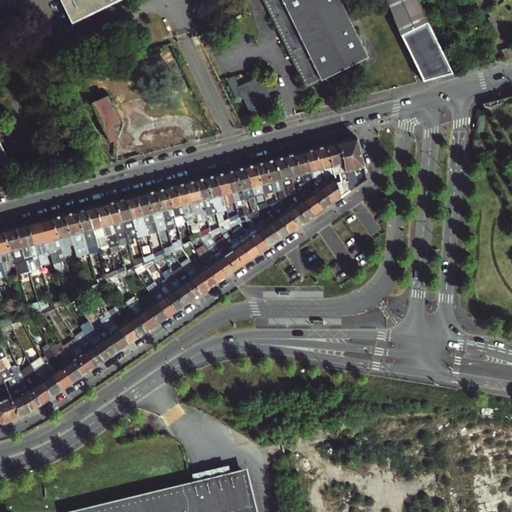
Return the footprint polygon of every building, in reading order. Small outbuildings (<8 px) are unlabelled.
[(61,0),(73,23),(119,0),(61,0)] [(341,0),(262,0),(304,87),(368,56),(347,10),(341,0)] [(416,0),(387,0),(400,34),(420,75),(423,81),(452,74),(416,0)] [(511,56),(511,46),(501,50),(506,59),(511,56)] [(250,114),(271,104),(259,78),(238,88),(232,77),(226,80),(235,98),(241,95),(250,114)] [(124,124),(110,96),(92,104),(110,141),(119,137),(124,124)] [(53,142),(38,112),(25,118),(41,148),(53,142)] [(367,180),(356,137),(338,142),(350,186),(355,184),(356,188),(367,180)] [(0,165),(9,161),(0,142),(0,165)] [(335,175),(336,177),(341,198),(356,188),(355,184),(350,186),(338,142),(327,145),(335,175)] [(327,145),(316,148),(321,169),(324,168),(326,175),(323,175),(323,176),(324,180),(335,175),(327,145)] [(321,169),(316,148),(306,150),(313,178),(315,184),(318,183),(319,182),(318,177),(320,177),(318,170),(321,169)] [(313,178),(306,150),(296,153),(303,180),(313,178)] [(303,180),(296,153),(286,156),(293,182),(294,188),(296,193),(299,191),(306,188),(304,184),(301,185),(298,182),(303,180)] [(286,156),(276,158),(283,184),(293,182),(286,156)] [(276,158),(266,161),(275,192),(281,191),(282,194),(276,197),(277,201),(280,200),(287,197),(286,193),(283,184),(276,158)] [(266,161),(256,164),(265,195),(275,192),(266,161)] [(265,195),(256,164),(246,166),(255,197),(265,195)] [(246,166),(236,169),(245,200),(255,197),(246,166)] [(245,200),(236,169),(226,171),(232,193),(235,203),(236,208),(246,205),(245,200)] [(226,171),(216,174),(225,205),(231,204),(228,194),(232,193),(226,171)] [(225,205),(216,174),(207,177),(215,208),(216,213),(222,211),(221,206),(225,205)] [(335,175),(324,180),(321,181),(319,182),(318,183),(321,187),(336,177),(335,175)] [(215,208),(207,177),(197,179),(206,213),(206,216),(212,214),(211,209),(215,208)] [(336,177),(321,187),(333,203),(341,198),(336,177)] [(303,180),(304,184),(306,188),(308,187),(313,185),(315,184),(313,178),(303,180)] [(197,179),(187,182),(197,219),(203,217),(202,214),(206,213),(197,179)] [(197,219),(187,182),(177,184),(185,215),(187,222),(187,225),(194,223),(193,220),(197,219)] [(333,203),(321,187),(318,183),(315,184),(313,185),(317,190),(313,193),(324,209),(333,203)] [(177,184),(167,187),(175,218),(177,226),(184,224),(183,223),(182,216),(185,215),(177,184)] [(313,185),(308,187),(313,193),(317,190),(313,185)] [(167,187),(157,190),(167,230),(167,231),(174,229),(172,219),(175,218),(167,187)] [(306,188),(299,191),(315,215),(324,209),(313,193),(308,187),(306,188)] [(296,193),(294,188),(292,188),(292,191),(286,193),(287,197),(289,196),(296,193)] [(157,190),(147,192),(155,224),(158,233),(167,230),(157,190)] [(292,199),(293,200),(307,221),(315,215),(299,191),(296,193),(289,196),(292,199)] [(155,224),(147,192),(137,195),(148,235),(155,234),(153,224),(155,224)] [(137,195),(127,197),(135,228),(138,238),(148,235),(137,195)] [(299,227),(307,221),(293,200),(288,204),(287,202),(292,199),(289,196),(287,197),(280,200),(299,227)] [(135,228),(127,197),(117,200),(128,240),(138,238),(135,228)] [(271,204),(277,201),(276,197),(266,202),(267,206),(271,204)] [(128,240),(117,200),(107,203),(118,243),(118,245),(128,242),(128,240)] [(277,201),(271,204),(290,233),(299,227),(280,200),(277,201)] [(258,210),(267,206),(266,202),(257,206),(258,210)] [(107,203),(97,205),(106,238),(108,246),(118,243),(107,203)] [(258,210),(256,211),(278,241),(290,233),(271,204),(267,206),(258,210)] [(97,205),(88,208),(96,241),(97,246),(103,245),(102,239),(106,238),(97,205)] [(258,210),(257,206),(247,210),(249,215),(256,211),(258,210)] [(96,241),(88,208),(77,211),(86,241),(88,249),(93,247),(92,242),(96,241)] [(86,241),(77,211),(65,214),(74,245),(74,248),(75,248),(78,256),(84,255),(81,243),(86,241)] [(249,215),(247,215),(269,247),(278,241),(256,211),(249,215)] [(74,245),(65,214),(53,217),(61,248),(62,248),(66,263),(73,261),(69,246),(74,245)] [(239,219),(238,215),(228,219),(230,223),(237,220),(239,219)] [(269,247),(247,215),(239,219),(237,220),(240,224),(245,221),(251,228),(246,232),(260,253),(269,247)] [(61,248),(53,217),(41,220),(49,251),(50,254),(51,254),(54,265),(62,263),(58,249),(61,248)] [(223,219),(218,221),(219,223),(220,228),(228,224),(230,223),(228,219),(224,221),(223,219)] [(41,220),(29,223),(37,254),(38,257),(39,257),(41,265),(48,263),(45,252),(49,251),(41,220)] [(231,228),(240,224),(237,220),(230,223),(228,224),(231,228)] [(37,254),(29,223),(17,226),(25,257),(26,260),(27,260),(30,271),(37,269),(33,255),(37,254)] [(219,228),(221,232),(229,243),(244,265),(252,259),(237,237),(233,240),(227,230),(231,228),(228,224),(220,228),(219,228)] [(17,226),(5,230),(13,261),(13,263),(15,264),(18,274),(24,273),(20,258),(25,257),(17,226)] [(210,228),(200,232),(201,236),(209,233),(211,232),(210,228)] [(219,228),(211,232),(209,233),(212,237),(221,232),(219,228)] [(13,261),(5,230),(0,230),(0,261),(0,263),(1,267),(2,267),(5,273),(11,271),(9,262),(13,261)] [(191,236),(192,241),(199,237),(201,236),(200,232),(191,236)] [(260,253),(246,232),(237,237),(252,259),(260,253)] [(202,241),(212,255),(227,277),(235,270),(220,249),(212,237),(209,233),(201,236),(199,237),(202,241)] [(187,236),(180,238),(182,245),(190,241),(192,241),(191,236),(188,237),(187,236)] [(175,244),(171,245),(173,250),(181,246),(182,245),(180,238),(173,239),(175,244)] [(244,265),(229,243),(220,249),(235,270),(244,265)] [(162,250),(163,254),(171,250),(173,250),(171,245),(162,250)] [(181,246),(173,250),(171,250),(174,254),(183,249),(181,246)] [(163,254),(162,250),(153,254),(154,258),(162,254),(163,254)] [(165,258),(174,254),(171,250),(163,254),(162,254),(165,258)] [(227,277),(212,255),(204,261),(219,282),(227,277)] [(143,258),(134,263),(135,267),(137,266),(143,263),(144,262),(143,258)] [(219,282),(204,261),(202,258),(193,263),(210,288),(219,282)] [(148,270),(153,268),(151,265),(155,263),(152,259),(144,262),(143,263),(146,267),(148,270)] [(182,266),(183,267),(202,294),(210,288),(193,263),(191,260),(182,266)] [(134,263),(124,267),(125,272),(133,268),(135,267),(134,263)] [(146,267),(143,263),(137,266),(135,267),(133,268),(136,271),(138,270),(146,267)] [(162,272),(166,278),(185,306),(193,300),(174,272),(170,266),(162,272)] [(125,272),(124,267),(115,272),(116,276),(120,274),(125,272)] [(174,272),(193,300),(202,294),(183,267),(174,272)] [(120,274),(122,278),(136,272),(136,271),(133,268),(125,272),(120,274)] [(107,280),(110,278),(113,277),(116,276),(115,272),(106,276),(107,280)] [(116,276),(113,277),(115,281),(113,282),(114,284),(124,280),(122,278),(120,274),(116,276)] [(107,280),(106,276),(96,280),(97,285),(100,283),(107,280)] [(157,284),(159,286),(176,311),(185,306),(166,278),(157,284)] [(146,286),(150,292),(168,317),(176,311),(159,286),(157,284),(155,280),(146,286)] [(100,283),(97,285),(91,287),(94,291),(96,290),(97,292),(104,289),(100,283)] [(144,301),(140,303),(155,326),(168,317),(150,292),(142,298),(144,301)] [(72,301),(75,299),(72,296),(65,300),(63,300),(67,306),(73,303),(72,301)] [(155,326),(140,303),(138,301),(136,299),(128,304),(147,332),(155,326)] [(58,311),(67,307),(67,306),(63,300),(54,305),(53,305),(57,309),(58,311)] [(42,310),(40,303),(30,307),(30,309),(32,314),(42,310)] [(124,312),(122,314),(138,338),(147,332),(128,304),(122,308),(124,312)] [(53,305),(45,308),(48,314),(57,309),(53,305)] [(108,311),(110,315),(130,343),(138,338),(122,314),(116,306),(108,311)] [(22,319),(23,319),(32,314),(30,309),(20,313),(21,316),(22,319)] [(101,320),(122,349),(130,343),(110,315),(101,320)] [(22,319),(13,323),(12,324),(15,330),(26,325),(23,319),(22,319)] [(101,320),(92,325),(113,355),(122,349),(101,320)] [(90,322),(81,327),(84,331),(105,361),(113,355),(92,325),(90,322)] [(76,337),(77,338),(97,366),(105,361),(84,331),(76,337)] [(77,338),(64,347),(66,349),(83,376),(97,366),(77,338)] [(66,349),(64,347),(63,344),(57,347),(60,353),(59,353),(61,357),(57,359),(58,360),(64,370),(73,383),(83,376),(66,349)] [(58,360),(57,359),(56,358),(52,349),(50,347),(44,352),(43,352),(45,355),(42,357),(46,365),(63,390),(73,383),(64,370),(58,360)] [(57,347),(52,349),(56,358),(57,359),(61,357),(59,353),(60,353),(57,347)] [(45,378),(41,381),(53,397),(63,390),(46,365),(42,357),(38,349),(35,350),(38,359),(34,362),(39,370),(45,378)] [(21,371),(14,356),(11,358),(18,373),(21,371)] [(0,370),(7,368),(10,366),(5,357),(2,358),(3,360),(1,361),(3,365),(0,366),(0,370)] [(0,382),(4,381),(15,376),(14,375),(10,366),(7,368),(8,370),(6,371),(7,374),(0,377),(0,376),(0,382)] [(45,378),(39,370),(36,372),(41,381),(45,378)] [(15,376),(16,379),(32,411),(42,404),(26,380),(26,379),(23,376),(21,371),(18,373),(14,375),(15,376)] [(53,397),(41,381),(36,372),(26,380),(42,404),(53,397)] [(16,397),(12,398),(20,416),(31,411),(32,411),(16,379),(13,381),(14,383),(10,385),(16,397)] [(16,397),(10,385),(7,387),(10,393),(12,398),(16,397)] [(12,398),(10,393),(0,397),(0,421),(4,423),(20,416),(12,398)] [(253,511),(243,472),(79,511),(253,511)]
